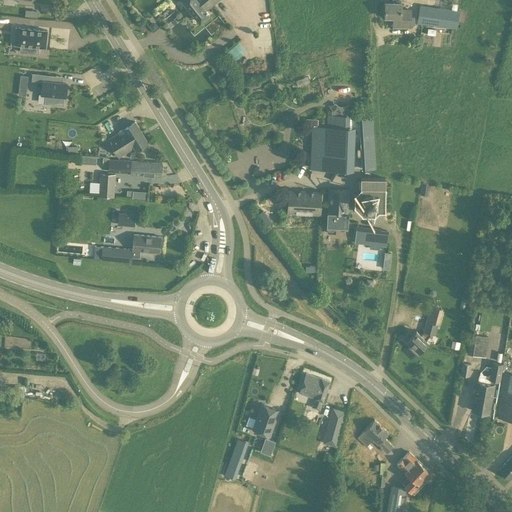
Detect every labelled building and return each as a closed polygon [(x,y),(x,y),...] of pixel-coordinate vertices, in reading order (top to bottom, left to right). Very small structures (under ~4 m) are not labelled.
[(181,0),(199,22),(208,14),(206,11),(207,11),(206,10),(217,0),(181,0)] [(385,2),(384,16),(393,16),(406,17),(406,9),(401,9),(401,2),(398,2),(398,0),(391,0),(392,2),(385,2)] [(459,11),(419,6),(417,21),(417,26),(421,26),(422,22),(457,27),(459,11)] [(393,26),(410,27),(410,25),(415,25),(415,18),(410,18),(411,10),(406,9),(406,17),(393,16),(393,26)] [(45,48),(47,30),(16,27),(14,44),(22,45),(22,52),(36,53),(36,47),(45,48)] [(238,41),(230,48),(239,58),(247,50),(238,41)] [(62,83),(50,82),(50,75),(32,73),(31,80),(42,82),(41,93),(45,94),(44,103),(63,105),(64,96),(65,96),(66,84),(62,83)] [(20,76),(19,85),(26,86),(27,77),(20,76)] [(350,119),(326,118),(326,126),(312,126),(310,169),(354,170),(355,127),(350,127),(350,119)] [(118,157),(134,147),(136,150),(148,142),(135,121),(119,131),(119,132),(108,139),(118,157)] [(360,137),(362,170),(376,169),(374,136),(360,137)] [(82,155),(82,162),(96,163),(97,155),(82,155)] [(161,163),(108,161),(108,172),(130,173),(130,175),(161,177),(161,163)] [(114,174),(101,174),(100,189),(113,189),(114,174)] [(385,178),(360,177),(360,198),(360,204),(363,210),(370,210),(373,210),(384,210),(385,178)] [(338,213),(339,189),(328,188),(326,220),(334,220),(334,213),(338,213)] [(348,221),(350,190),(339,189),(338,213),(334,213),(334,220),(326,220),(326,228),(327,228),(327,232),(335,233),(335,237),(347,237),(347,229),(348,229),(348,221)] [(126,190),(126,194),(133,194),(133,198),(147,198),(147,190),(126,190)] [(287,213),(320,215),(322,191),(288,190),(287,213)] [(267,225),(271,222),(263,210),(258,213),(267,225)] [(119,224),(124,224),(124,225),(133,226),(135,216),(119,214),(119,224)] [(386,245),(387,234),(365,231),(363,242),(371,243),(370,247),(378,248),(378,244),(386,245)] [(131,256),(139,257),(140,251),(159,253),(161,237),(133,234),(132,249),(102,246),(102,247),(95,246),(93,259),(130,263),(131,256)] [(416,330),(407,341),(418,352),(428,341),(426,340),(432,334),(435,335),(438,325),(439,325),(443,309),(430,306),(423,332),(424,332),(421,335),(416,330)] [(486,357),(489,337),(467,334),(466,342),(469,342),(467,354),(486,357)] [(489,413),(494,385),(494,381),(500,382),(503,364),(492,362),(489,378),(478,376),(477,382),(472,410),(489,413)] [(470,377),(471,364),(462,363),(460,375),(470,377)] [(305,373),(298,392),(315,398),(311,407),(319,410),(330,380),(321,377),(321,378),(305,373)] [(511,374),(503,373),(500,392),(502,392),(497,418),(502,419),(511,421),(511,374)] [(269,435),(278,410),(261,404),(252,429),(269,435)] [(386,452),(392,445),(384,437),(388,432),(374,419),(357,437),(366,446),(373,439),(386,452)] [(336,446),(341,425),(329,421),(323,442),(336,446)] [(225,475),(235,478),(247,441),(236,437),(225,475)] [(270,455),(274,441),(265,438),(260,451),(270,455)] [(427,479),(424,476),(429,471),(408,451),(397,463),(410,476),(402,484),(413,494),(427,479)] [(511,454),(499,469),(509,479),(511,475),(511,454)] [(391,486),(386,511),(401,511),(405,488),(391,486)]
